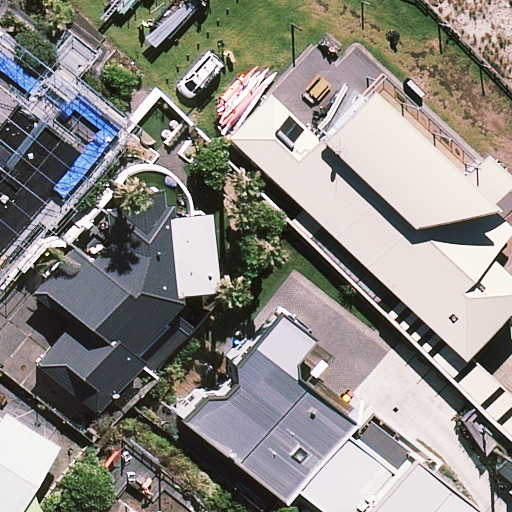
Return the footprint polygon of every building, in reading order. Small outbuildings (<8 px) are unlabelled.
[(448,132),(357,46),(298,108),(272,83),(210,148),(511,436),(511,393),(463,347),(511,296),(511,277),(483,250),(509,223),(477,192),(503,164),(478,141),(468,151),(448,132)] [(40,189),(101,113),(67,87),(55,101),(0,58),(0,245),(43,192),(40,189)] [(222,221),(152,166),(134,188),(123,179),(66,250),(74,307),(33,358),(94,407),(135,356),(149,367),(185,322),(158,301),(222,221)] [(297,338),(264,312),(175,427),(283,511),(417,511),(431,494),(272,370),(297,338)] [(0,511),(8,511),(54,442),(3,409),(0,413),(0,511)]
